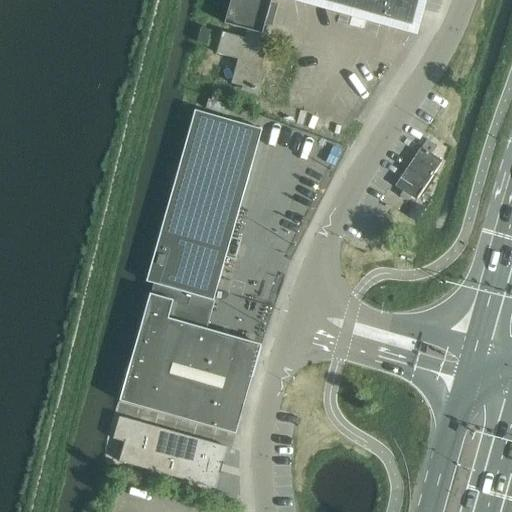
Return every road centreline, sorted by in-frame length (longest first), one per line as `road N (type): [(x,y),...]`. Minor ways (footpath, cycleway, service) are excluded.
road 1 (unclassified): [(295,306),(320,248),(464,0)]
road 2 (unclassified): [(267,511),(266,405),(295,306)]
road 3 (unclassified): [(474,353),(295,306)]
road 4 (primary): [(474,353),(430,511)]
road 5 (primary): [(511,216),(474,353)]
